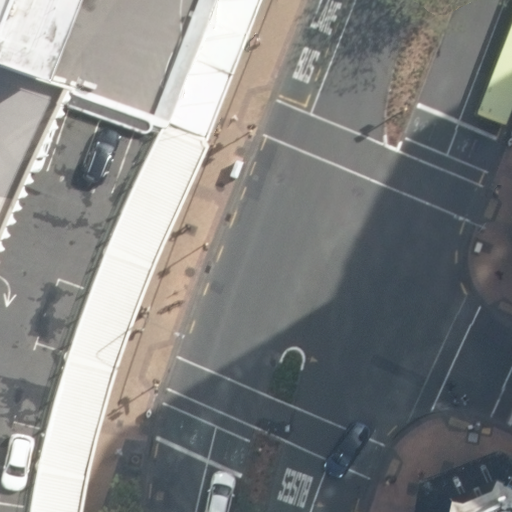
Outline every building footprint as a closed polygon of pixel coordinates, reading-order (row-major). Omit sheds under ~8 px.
[(0,0),(0,70),(78,100),(116,0),(0,0)] [(116,0),(78,100),(170,135),(222,0),(116,0)] [(0,277),(24,217),(78,100),(0,70),(0,277)] [(121,235),(170,135),(78,100),(24,217),(0,277),(0,511),(34,511),(36,503),(56,427),(85,330),(121,235)] [(511,511),(511,497),(486,485),(448,511),(511,511)]
